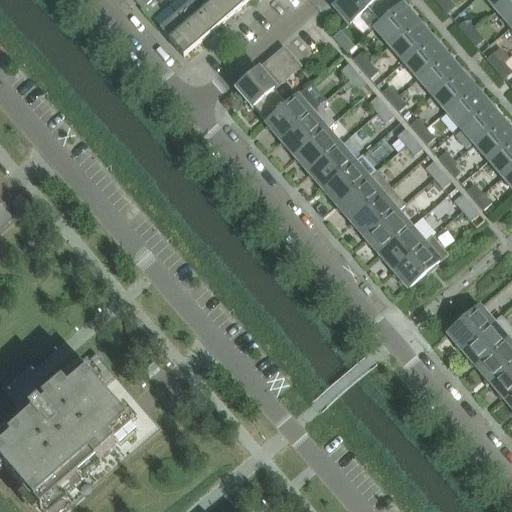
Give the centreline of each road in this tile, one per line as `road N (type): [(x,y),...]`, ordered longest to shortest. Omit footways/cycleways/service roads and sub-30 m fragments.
road 1 (residential): [(362,511),(0,93)]
road 2 (residential): [(511,476),(192,112)]
road 3 (residential): [(192,112),(322,0)]
road 4 (residential): [(192,112),(98,0)]
